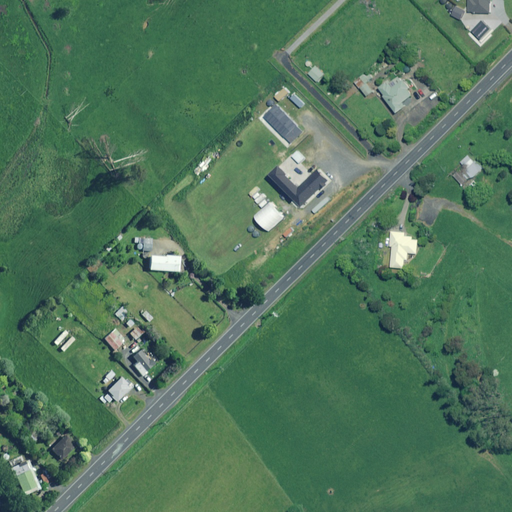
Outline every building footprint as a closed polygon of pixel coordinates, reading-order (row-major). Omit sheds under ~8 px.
[(468,0),(468,12),(492,13),(492,0),(468,0)] [(466,11),(458,6),(453,15),(462,20),(466,11)] [(325,74),(317,66),(310,74),(318,82),(325,74)] [(369,78),(366,74),(356,82),(361,89),(362,88),(369,97),(375,92),(369,83),(375,79),(372,76),(369,78)] [(417,94),(403,76),(396,81),(392,84),(391,82),(382,88),(387,95),(386,96),(398,114),(405,109),(402,105),(417,94)] [(475,163),(470,156),(462,162),(465,167),(454,176),(463,187),(485,169),(478,160),(475,163)] [(357,168),(351,162),(346,167),(352,173),(357,168)] [(406,233),(393,232),(391,246),(393,247),(392,267),(404,269),(405,260),(409,261),(409,253),(419,254),(420,241),(413,240),(414,237),(406,236),(406,233)] [(152,238),(134,237),(134,243),(143,243),(143,251),(152,251),(152,238)] [(180,257),(165,256),(165,257),(150,256),(149,270),(179,272),(180,257)] [(125,317),(118,311),(115,315),(122,321),(125,317)] [(142,333),(137,327),(129,333),(135,340),(142,333)] [(115,329),(104,339),(117,353),(125,347),(121,343),(125,340),(115,329)] [(148,360),(140,351),(133,357),(137,363),(134,366),(142,376),(155,365),(150,359),(148,360)] [(120,379),(107,391),(111,395),(110,396),(116,402),(130,388),(120,379)] [(71,460),(67,455),(75,447),(69,441),(71,440),(65,435),(51,450),(62,460),(66,464),(71,460)] [(23,455),(10,461),(12,467),(9,468),(22,497),(38,489),(23,455)]
